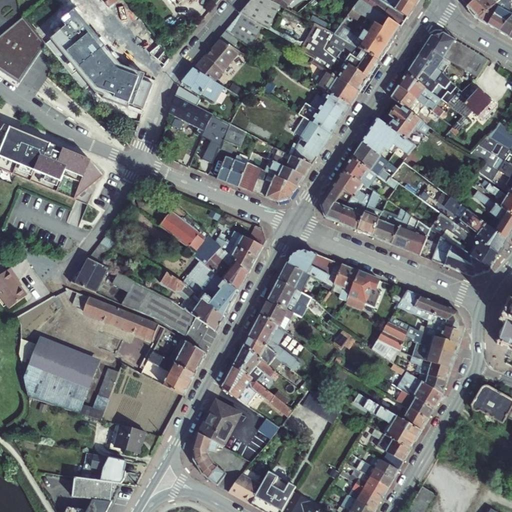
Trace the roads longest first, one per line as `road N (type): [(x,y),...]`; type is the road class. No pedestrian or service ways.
road 1 (secondary): [(437,0),(292,224)]
road 2 (secondary): [(292,224),(177,442)]
road 3 (residential): [(292,224),(485,301)]
road 4 (residential): [(238,0),(174,75),(139,165)]
road 5 (secondary): [(391,511),(476,365)]
road 6 (residential): [(139,165),(292,224)]
road 7 (residential): [(0,90),(73,138),(139,165)]
road 8 (residential): [(139,165),(90,244),(50,279)]
